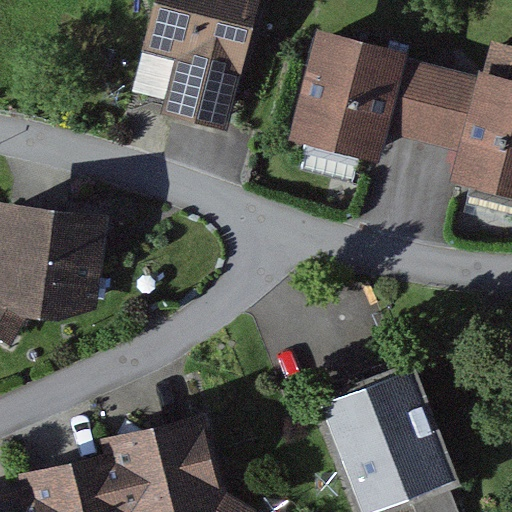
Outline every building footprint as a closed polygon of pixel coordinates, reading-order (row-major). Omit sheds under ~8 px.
[(268,0),(164,0),(149,53),(183,63),(168,113),(230,131),(268,0)] [(412,58),(323,35),(294,147),(383,170),(412,58)] [(511,87),(418,64),(399,138),(461,153),(453,184),(511,198),(511,87)] [(111,219),(5,207),(0,257),(0,342),(12,349),(27,319),(54,324),(98,320),(111,219)] [(420,376),(319,412),(355,511),(401,511),(461,491),(420,376)] [(0,511),(250,511),(227,499),(210,419),(107,441),(110,456),(21,474),(24,489),(0,494),(0,511)]
